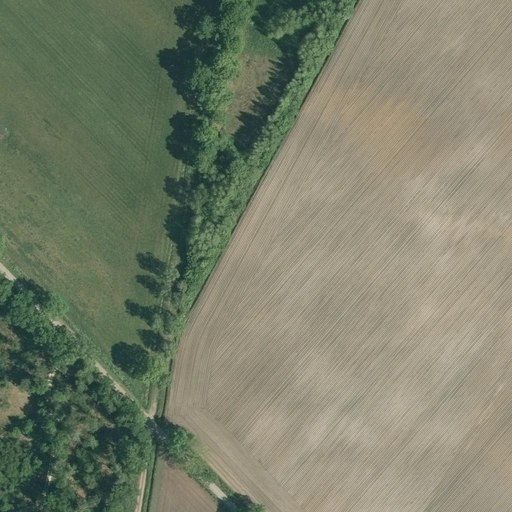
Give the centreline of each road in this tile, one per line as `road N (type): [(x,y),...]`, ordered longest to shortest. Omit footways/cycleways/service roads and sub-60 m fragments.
road 1 (track): [(218,0),(156,427),(135,511)]
road 2 (unclassified): [(237,511),(0,265)]
